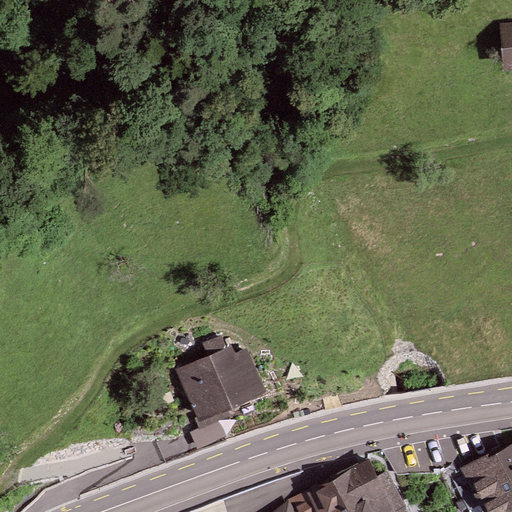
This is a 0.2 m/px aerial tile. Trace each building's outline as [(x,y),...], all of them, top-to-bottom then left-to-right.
[(511,25),(503,26),(506,62),(511,61),(511,25)] [(196,417),(200,426),(219,417),(234,411),(230,402),(261,388),(244,349),(230,355),(227,348),(181,369),(201,414),(196,417)] [(219,417),(200,426),(190,430),(197,447),(226,434),(219,417)] [(485,464),(472,471),(494,511),(497,511),(511,503),(511,448),(497,457),(493,450),(481,457),(485,464)] [(337,475),(331,478),(348,511),(405,511),(392,487),(391,487),(383,472),(376,476),(367,459),(359,464),(358,461),(336,473),(337,475)] [(494,511),(472,471),(454,481),(470,511),(494,511)] [(348,511),(331,478),(292,499),(293,500),(299,511),(348,511)] [(277,511),(298,511),(299,511),(293,500),(277,511)]
